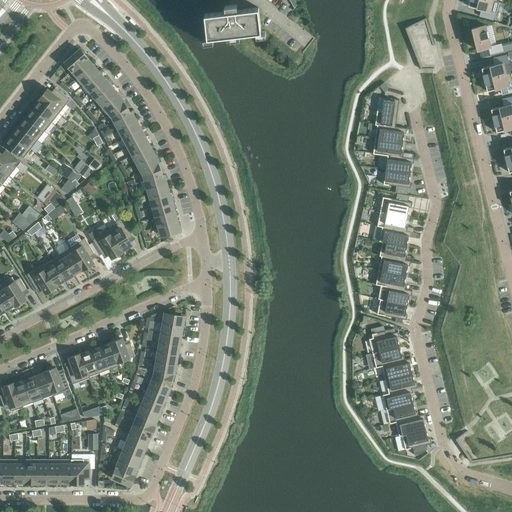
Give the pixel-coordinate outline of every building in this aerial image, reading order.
[(497,2),(497,1),(491,0),(465,0),(464,3),(468,4),(468,6),(481,9),(479,16),(492,20),(494,12),(490,11),(493,1),(497,2)] [(224,6),(225,11),(204,14),(207,37),(255,32),(256,35),(256,37),(266,36),(266,34),(265,31),(261,31),(258,7),(237,10),(237,5),(237,4),(232,5),(224,6)] [(472,28),(477,50),(487,48),(489,54),(502,51),(501,44),(490,46),(485,25),(472,28)] [(65,62),(71,69),(87,57),(80,49),(65,62)] [(493,58),(495,65),(481,68),(484,80),(510,73),(506,74),(503,63),(508,62),(506,55),(493,58)] [(86,58),(87,57),(71,69),(71,70),(78,77),(92,64),(86,58)] [(99,72),(92,64),(78,77),(84,85),(99,72)] [(99,72),(84,85),(90,92),(105,79),(99,72)] [(511,81),(510,73),(484,80),(487,91),(500,88),(502,94),(511,91),(511,81)] [(56,82),(59,78),(54,74),(50,78),(56,82)] [(105,79),(90,92),(96,99),(111,86),(105,79)] [(384,82),(379,86),(384,92),(389,88),(384,82)] [(111,86),(96,99),(103,106),(117,94),(111,86)] [(40,98),(59,113),(70,99),(55,87),(51,92),(48,89),(41,97),(41,96),(41,97),(40,98)] [(117,94),(103,106),(109,114),(124,101),(117,94)] [(504,106),(490,109),(493,120),(511,115),(511,96),(502,99),(504,106)] [(40,100),(39,99),(39,100),(33,108),(52,122),(59,113),(40,98),(40,99),(40,100)] [(393,101),(383,100),(382,111),(377,110),(375,124),(406,129),(406,128),(395,126),(399,102),(399,99),(394,99),(394,101),(393,101)] [(124,101),(109,114),(112,117),(114,121),(131,112),(131,111),(130,112),(123,102),(124,101)] [(26,116),(45,131),(52,122),(33,108),(32,109),(31,109),(31,110),(26,116)] [(131,112),(114,121),(119,129),(136,120),(131,112)] [(511,115),(493,120),(496,132),(510,129),(511,135),(511,115)] [(38,140),(45,131),(26,116),(25,118),(25,117),(25,118),(19,125),(38,140)] [(136,120),(119,129),(123,138),(140,129),(136,120)] [(406,133),(406,129),(375,124),(375,125),(377,125),(375,137),(375,139),(382,140),(402,142),(404,133),(406,133)] [(12,134),(30,149),(38,140),(19,125),(18,127),(18,126),(17,127),(18,127),(17,129),(15,128),(11,133),(12,134)] [(140,129),(123,138),(128,146),(145,137),(140,129)] [(23,158),(30,149),(12,134),(11,135),(10,136),(11,136),(5,144),(23,158)] [(145,137),(128,146),(132,155),(150,145),(145,137)] [(373,153),(414,159),(414,158),(402,156),(403,152),(401,152),(402,142),(382,140),(375,139),(375,140),(373,153)] [(150,145),(132,155),(137,163),(154,154),(150,145)] [(511,146),(503,149),(506,161),(511,159),(511,146)] [(0,167),(9,176),(17,166),(21,161),(6,150),(2,154),(0,152),(0,167)] [(389,170),(409,173),(410,173),(411,163),(413,163),(414,159),(373,153),(387,155),(385,168),(385,169),(389,170)] [(154,154),(137,163),(142,172),(159,162),(154,154)] [(94,159),(88,166),(95,171),(102,165),(94,159)] [(81,160),(74,169),(86,178),(95,171),(88,166),(81,160)] [(159,162),(142,172),(144,176),(145,180),(164,175),(164,174),(162,175),(157,164),(159,163),(159,162)] [(0,182),(2,184),(9,176),(0,167),(0,182)] [(409,182),(410,173),(409,173),(389,170),(385,169),(385,170),(383,184),(396,186),(408,188),(410,188),(411,183),(409,182)] [(164,175),(145,180),(148,189),(166,184),(164,175)] [(68,179),(61,189),(67,193),(72,189),(76,186),(72,181),(68,179)] [(91,181),(84,186),(90,194),(97,188),(91,181)] [(166,184),(148,189),(150,198),(169,193),(166,184)] [(408,188),(396,186),(395,192),(407,194),(408,188)] [(48,205),(47,206),(51,211),(55,208),(54,207),(65,198),(56,191),(56,192),(49,200),(46,204),(48,205)] [(169,193),(150,198),(153,208),(172,202),(169,193)] [(397,193),(396,199),(407,201),(408,195),(397,193)] [(377,211),(406,216),(407,216),(409,207),(411,207),(412,202),(407,201),(396,199),(383,196),(380,210),(377,209),(377,211)] [(153,208),(156,217),(174,211),(172,202),(153,208)] [(61,204),(48,214),(52,219),(54,222),(56,221),(55,219),(65,211),(61,204)] [(156,217),(158,226),(177,221),(174,211),(156,217)] [(407,226),(405,226),(407,216),(406,216),(377,211),(377,212),(380,212),(377,225),(411,232),(411,231),(407,230),(407,226)] [(117,224),(108,230),(122,252),(128,248),(127,247),(131,245),(128,240),(133,236),(121,218),(115,221),(117,224)] [(180,230),(177,221),(158,226),(161,236),(180,230)] [(38,222),(31,228),(35,233),(41,227),(38,222)] [(408,236),(410,237),(411,232),(377,225),(377,226),(382,227),(379,240),(406,246),(408,236)] [(8,234),(4,229),(0,234),(0,235),(8,242),(13,238),(9,233),(8,234)] [(116,256),(122,252),(108,230),(93,239),(103,256),(108,252),(111,257),(115,255),(116,256)] [(95,255),(94,254),(84,237),(69,247),(83,269),(90,266),(89,265),(93,262),(90,258),(95,255)] [(410,261),(411,261),(406,260),(407,256),(405,255),(406,246),(379,240),(379,242),(382,243),(379,255),(410,261)] [(69,247),(69,248),(61,254),(74,274),(78,272),(83,269),(69,247)] [(51,260),(64,280),(74,274),(61,254),(51,260)] [(375,269),(406,275),(408,265),(410,266),(410,261),(379,255),(379,256),(381,256),(379,268),(376,268),(375,269)] [(51,260),(43,265),(42,264),(56,287),(61,284),(60,283),(64,280),(51,260)] [(56,287),(42,264),(27,274),(37,290),(42,287),(45,292),(49,290),(50,291),(56,287)] [(412,290),(405,289),(406,285),(404,284),(406,275),(375,269),(375,270),(378,271),(376,284),(412,291),(412,290)] [(12,277),(1,283),(15,305),(22,301),(21,301),(25,298),(22,293),(27,290),(19,277),(14,281),(12,277)] [(0,285),(0,300),(6,310),(14,305),(15,305),(1,283),(2,284),(0,285)] [(376,284),(385,286),(383,298),(380,297),(380,299),(377,298),(377,299),(406,304),(407,305),(409,295),(411,295),(412,291),(376,284)] [(407,305),(406,304),(377,299),(380,300),(377,314),(406,320),(407,314),(405,314),(407,305)] [(184,316),(165,313),(163,323),(182,326),(184,316)] [(163,323),(161,332),(181,336),(182,326),(163,323)] [(155,328),(155,330),(148,330),(148,339),(159,339),(160,328),(155,328)] [(373,337),(369,338),(372,353),(399,346),(396,337),(399,336),(398,331),(386,334),(385,330),(372,333),(373,337)] [(161,332),(160,342),(179,345),(181,336),(161,332)] [(111,342),(120,365),(130,361),(129,358),(135,356),(130,343),(124,345),(122,339),(118,341),(118,339),(111,342)] [(101,347),(110,369),(120,365),(111,342),(105,344),(106,345),(101,347)] [(160,342),(158,351),(177,355),(179,345),(160,342)] [(401,356),(399,346),(372,353),(376,367),(411,358),(405,359),(404,355),(401,356)] [(91,351),(99,373),(110,369),(101,347),(91,351)] [(90,378),(89,376),(99,373),(91,351),(87,352),(87,351),(80,353),(89,378),(90,378)] [(158,351),(156,361),(176,364),(177,355),(158,351)] [(89,378),(80,353),(73,356),(74,357),(69,358),(71,364),(66,366),(72,384),(89,378)] [(412,363),(411,358),(376,367),(382,366),(385,379),(411,373),(409,363),(412,363)] [(174,374),(176,364),(156,361),(155,370),(174,374)] [(43,372),(52,396),(63,392),(65,395),(71,393),(64,372),(58,374),(56,368),(52,370),(51,369),(43,372)] [(174,374),(155,370),(154,375),(152,379),(170,386),(169,385),(172,374),(174,374)] [(39,374),(34,376),(42,399),(52,395),(52,396),(43,372),(39,373),(39,374)] [(411,373),(385,379),(388,393),(382,394),(383,395),(418,386),(416,382),(414,382),(411,373)] [(34,376),(24,380),(33,402),(42,399),(34,376)] [(167,395),(170,386),(152,379),(149,388),(167,395)] [(23,407),(23,406),(33,402),(24,380),(20,382),(19,381),(14,382),(23,407)] [(12,411),(23,407),(14,382),(7,385),(8,386),(3,388),(5,393),(0,395),(0,396),(4,409),(10,407),(12,411)] [(418,387),(418,386),(383,395),(386,409),(412,402),(410,393),(413,392),(412,388),(418,387)] [(149,388),(145,397),(163,404),(167,395),(149,388)] [(145,397),(141,405),(159,413),(163,404),(145,397)] [(415,412),(412,402),(386,409),(389,423),(424,414),(418,415),(417,411),(415,412)] [(141,405),(138,414),(156,422),(159,413),(141,405)] [(77,408),(60,415),(63,421),(81,418),(77,408)] [(138,414),(134,423),(152,430),(156,422),(138,414)] [(399,435),(425,429),(423,419),(425,419),(424,414),(389,423),(390,423),(396,422),(399,435)] [(87,431),(96,429),(94,419),(85,421),(87,431)] [(134,423),(130,433),(148,440),(152,430),(134,423)] [(431,443),(430,438),(427,438),(425,429),(399,435),(399,436),(402,435),(405,449),(413,447),(426,444),(431,443)] [(130,433),(126,442),(144,450),(148,440),(130,433)] [(144,450),(126,442),(122,451),(141,459),(144,450)] [(426,444),(413,447),(415,455),(421,453),(427,449),(426,444)] [(122,451),(119,459),(137,466),(141,459),(122,451)] [(3,482),(14,482),(14,459),(3,459),(3,482)] [(14,482),(19,482),(26,482),(26,459),(14,459),(14,482)] [(26,482),(37,482),(37,459),(26,459),(26,482)] [(49,459),(37,459),(37,482),(49,482),(49,459)] [(49,482),(60,482),(60,459),(49,459),(49,482)] [(72,459),(60,459),(60,482),(71,482),(71,483),(72,483),(72,459)] [(72,459),(72,483),(84,483),(84,478),(90,478),(90,459),(72,459)] [(137,466),(119,459),(116,468),(134,475),(137,466)] [(130,485),(134,475),(116,468),(112,477),(130,485)]
